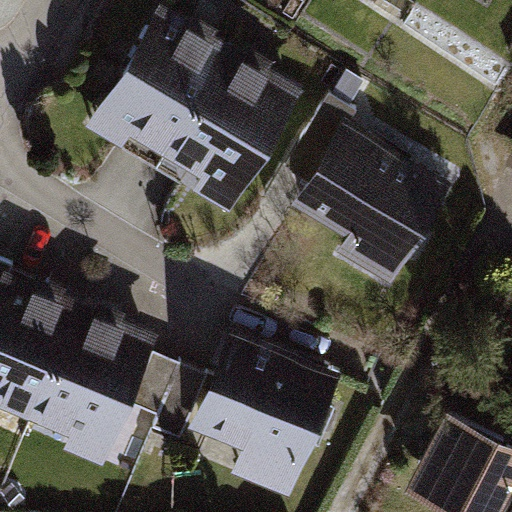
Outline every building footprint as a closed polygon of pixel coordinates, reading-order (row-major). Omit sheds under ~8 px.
[(223,40),(157,3),(84,129),(150,167),(223,40)] [(304,87),(223,40),(150,167),(231,214),(304,87)] [(446,172),(338,111),(281,210),(333,240),(320,262),(375,294),(446,172)] [(0,419),(19,427),(73,296),(0,265),(0,419)] [(73,296),(19,427),(107,464),(161,332),(73,296)] [(292,495),(348,371),(238,321),(182,445),(292,495)] [(511,511),(511,448),(460,422),(425,488),(472,511),(511,511)]
